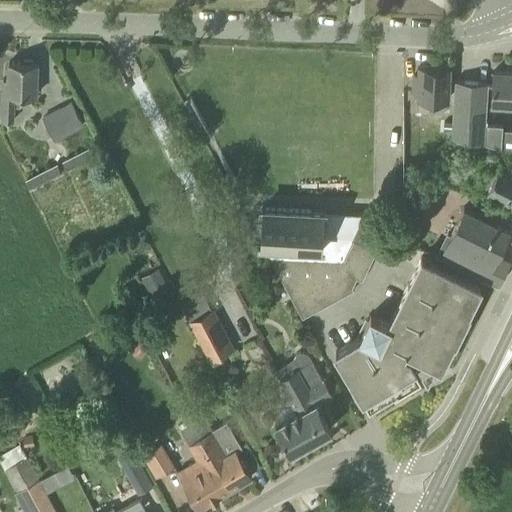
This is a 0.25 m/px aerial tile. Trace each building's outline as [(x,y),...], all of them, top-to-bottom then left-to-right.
[(34,62),(33,59),(24,59),(23,62),(9,61),(9,78),(4,78),(2,120),(13,120),(14,95),(35,95),(37,62),(34,62)] [(448,100),(449,66),(420,64),(420,74),(414,74),(413,91),(419,91),(418,98),(448,100)] [(511,71),(494,71),(493,102),(511,102),(511,71)] [(485,123),(488,82),(456,80),(452,136),(484,143),(485,123)] [(44,117),(56,139),(84,125),(72,102),(44,117)] [(485,123),(484,143),(501,146),(502,127),(503,124),(485,123)] [(67,170),(99,154),(95,145),(63,161),(67,170)] [(511,166),(501,161),(497,169),(485,163),(474,186),(511,205),(511,166)] [(30,188),(62,172),(58,163),(26,179),(30,188)] [(429,194),(435,181),(405,167),(405,182),(429,194)] [(422,207),(429,194),(405,182),(405,198),(422,207)] [(447,259),(452,262),(499,284),(510,263),(496,256),(501,246),(505,248),(508,242),(504,240),(509,229),(464,206),(450,235),(458,238),(447,259)] [(324,233),(324,210),(262,207),(261,242),(302,317),(354,289),(348,278),(350,274),(362,280),(376,249),(395,258),(404,238),(404,232),(364,212),(353,235),(324,233)] [(455,340),(469,312),(468,312),(481,286),(422,256),(389,323),(371,314),(361,334),(361,336),(336,351),(370,407),(394,392),(395,393),(422,378),(419,374),(437,363),(441,365),(454,339),(455,340)] [(159,269),(143,278),(152,295),(169,286),(159,269)] [(180,300),(187,315),(211,304),(204,290),(180,300)] [(233,348),(213,310),(191,322),(211,360),(233,348)] [(138,337),(129,350),(141,359),(151,346),(138,337)] [(331,429),(316,401),(330,394),(312,360),(310,356),(307,353),(303,352),(300,352),(296,354),(294,357),(300,367),(281,378),(299,410),(277,423),(292,451),(331,429)] [(213,430),(205,416),(193,423),(231,489),(252,476),(250,473),(261,466),(250,449),(246,443),(241,446),(227,422),(213,430)] [(199,508),(231,489),(193,423),(181,430),(189,445),(204,468),(183,480),(199,508)] [(162,440),(143,451),(157,476),(176,465),(162,440)] [(56,511),(20,444),(0,454),(0,457),(17,491),(14,492),(24,511),(56,511)] [(140,466),(132,452),(120,458),(129,473),(140,466)]
